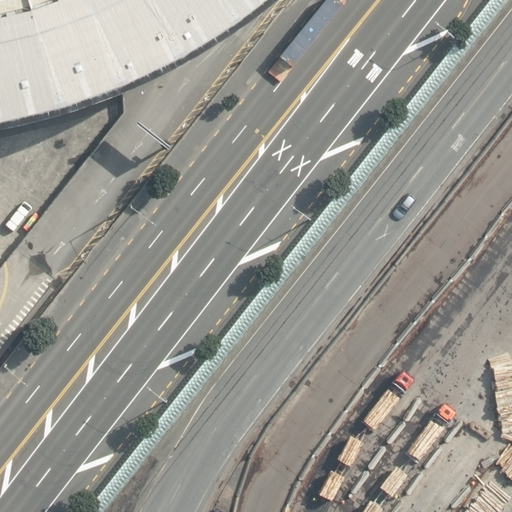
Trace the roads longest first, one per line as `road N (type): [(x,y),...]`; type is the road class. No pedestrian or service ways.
road 1 (primary): [(408,0),(8,511)]
road 2 (primary): [(0,444),(356,0)]
